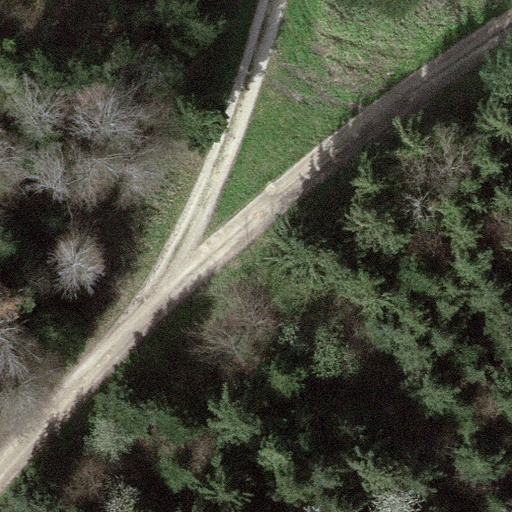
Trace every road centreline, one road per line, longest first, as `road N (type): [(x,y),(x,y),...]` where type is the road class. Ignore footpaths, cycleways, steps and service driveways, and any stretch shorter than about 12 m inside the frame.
road 1 (track): [(511,68),(129,345),(0,478)]
road 2 (track): [(273,0),(250,75),(129,345)]
